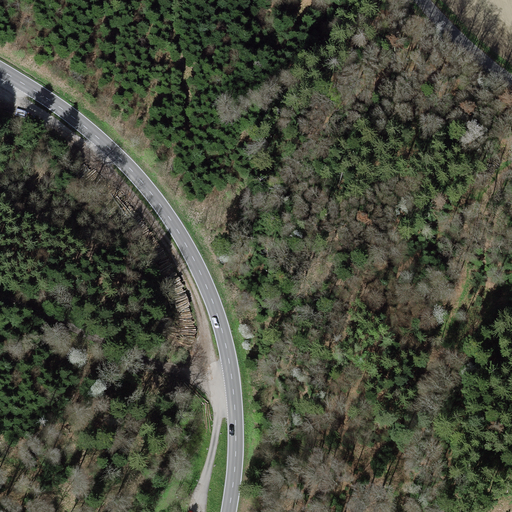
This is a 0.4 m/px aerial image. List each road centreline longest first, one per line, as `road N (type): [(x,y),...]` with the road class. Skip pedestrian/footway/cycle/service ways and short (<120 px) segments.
road 1 (secondary): [(228,511),(233,384),(195,262),(134,171),(0,69)]
road 2 (track): [(0,299),(164,372),(233,384)]
road 3 (tertiary): [(511,82),(423,0)]
